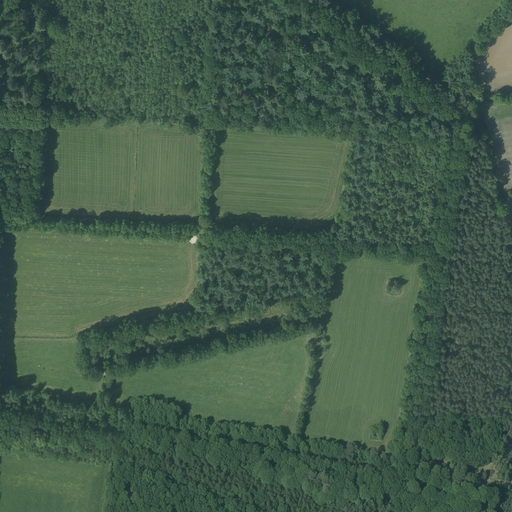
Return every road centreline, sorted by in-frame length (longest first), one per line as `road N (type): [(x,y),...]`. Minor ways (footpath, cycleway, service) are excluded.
road 1 (unclassified): [(401,511),(463,115),(312,0)]
road 2 (track): [(0,398),(406,476)]
road 3 (track): [(407,469),(485,483),(500,401)]
road 4 (track): [(211,0),(205,124)]
road 5 (track): [(463,115),(474,45),(511,14)]
